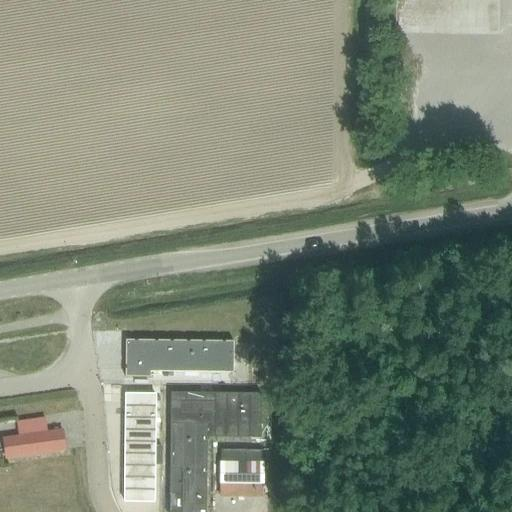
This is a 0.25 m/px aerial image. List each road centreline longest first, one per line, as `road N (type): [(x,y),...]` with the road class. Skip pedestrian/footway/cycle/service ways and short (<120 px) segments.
road 1 (unclassified): [(72,279),(511,210)]
road 2 (unclassified): [(72,279),(106,511)]
